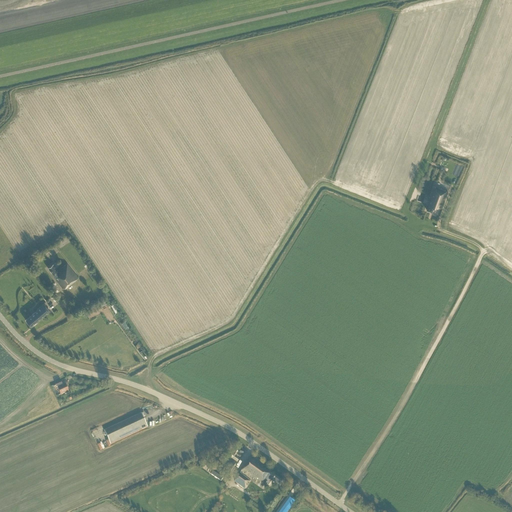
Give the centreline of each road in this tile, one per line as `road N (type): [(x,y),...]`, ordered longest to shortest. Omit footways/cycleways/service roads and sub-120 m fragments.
road 1 (tertiary): [(350,511),(221,424),(40,355),(0,315)]
road 2 (track): [(0,31),(141,0)]
